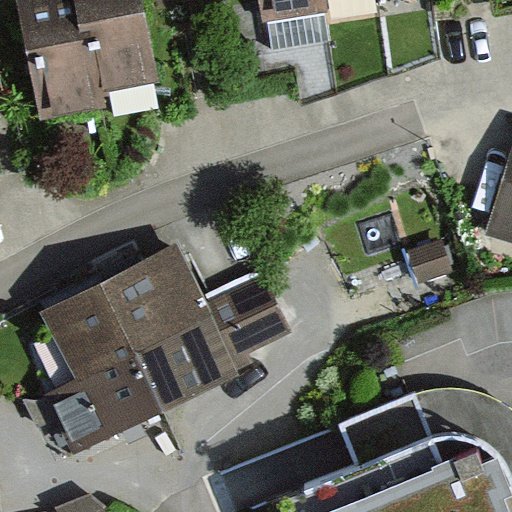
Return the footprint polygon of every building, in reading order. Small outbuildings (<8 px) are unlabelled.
[(17,0),(40,112),(111,98),(107,86),(91,6),(80,9),(77,0),(17,0)] [(107,86),(157,76),(142,0),(77,0),(80,9),(91,6),(107,86)] [(260,0),(262,16),(327,8),(327,0),(260,0)] [(511,148),(486,231),(511,239),(511,148)] [(181,234),(44,301),(80,377),(44,395),(70,447),(226,366),(255,352),(250,342),(292,319),(264,265),(209,292),(181,234)] [(511,511),(511,413),(485,394),(446,385),(414,395),(212,472),(229,511),(511,511)] [(90,490),(55,503),(57,511),(93,511),(111,506),(90,490)]
